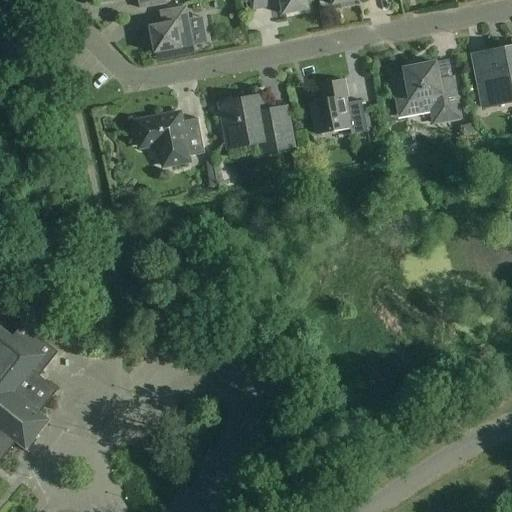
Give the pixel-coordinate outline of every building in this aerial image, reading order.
[(167,4),(165,0),(138,0),(140,9),(167,4)] [(309,10),(307,0),(251,0),(253,11),(281,5),(283,15),(309,10)] [(155,54),(182,49),(194,46),(187,8),(160,13),(162,25),(150,27),(155,54)] [(483,108),(511,102),(511,48),(473,56),(483,108)] [(440,80),(437,63),(404,69),(405,72),(392,74),(398,104),(401,116),(431,110),(434,123),(461,118),(453,78),(440,80)] [(348,104),(347,98),(348,98),(345,81),(322,85),(325,101),(311,104),(317,135),(351,129),(352,136),(368,133),(362,101),(348,104)] [(267,110),(264,96),(220,105),(228,149),(264,142),(266,152),(293,147),(286,107),(267,110)] [(178,123),(173,119),(172,114),(134,122),(138,144),(154,141),(154,145),(161,150),(165,149),(169,167),(191,163),(190,157),(205,154),(198,119),(178,123)] [(14,336),(0,325),(0,463),(16,443),(26,451),(50,420),(41,413),(59,390),(40,376),(59,352),(23,324),(14,336)] [(297,465),(311,450),(302,442),(289,458),(297,465)]
